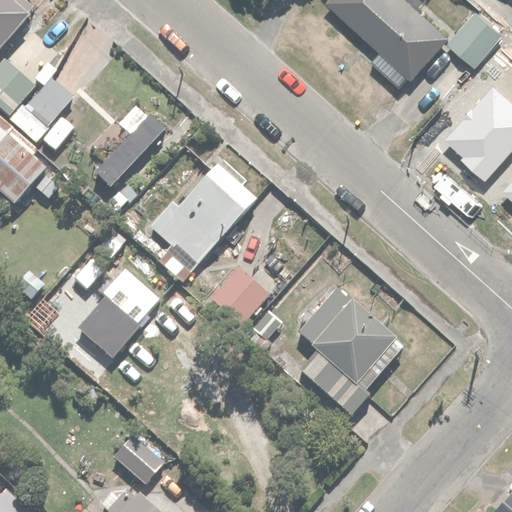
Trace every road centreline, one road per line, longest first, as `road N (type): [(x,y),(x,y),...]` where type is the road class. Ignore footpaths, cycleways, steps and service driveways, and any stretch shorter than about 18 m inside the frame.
road 1 (residential): [(172,0),(511,304)]
road 2 (residential): [(511,389),(401,511)]
